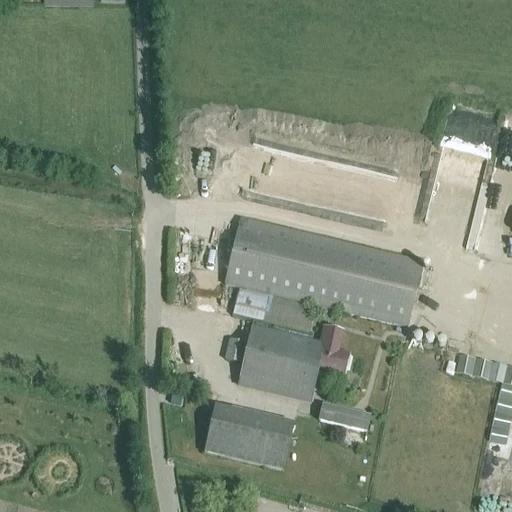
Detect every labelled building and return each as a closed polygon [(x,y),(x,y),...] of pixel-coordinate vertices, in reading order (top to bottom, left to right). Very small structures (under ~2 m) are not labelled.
[(223,287),(405,328),(420,261),(238,220),(223,287)] [(233,318),(310,335),(315,310),(239,293),(233,318)] [(343,333),(323,328),(319,345),(252,329),(239,387),(312,404),(319,372),(344,378),(349,356),(338,354),(343,333)] [(226,362),(241,365),(246,345),(230,342),(226,362)] [(511,368),(462,353),(456,370),(511,387),(511,368)] [(368,435),(373,417),(324,403),(319,421),(368,435)] [(204,455),(285,472),(295,423),(214,406),(204,455)]
